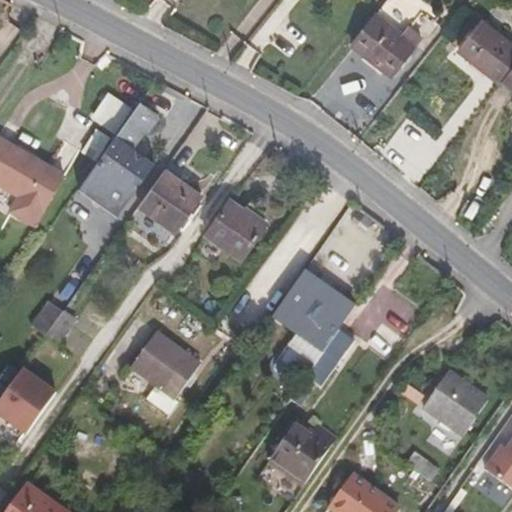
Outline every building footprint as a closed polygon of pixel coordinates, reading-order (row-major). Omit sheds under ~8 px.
[(400,0),(389,0),(380,10),(396,25),(410,9),(400,0)] [(377,85),(399,56),(357,24),(336,52),(377,85)] [(442,58),(483,93),(494,80),(507,63),(465,30),(442,58)] [(494,80),(483,93),(511,115),(511,56),(507,63),(494,80)] [(111,95),(95,120),(113,132),(129,110),(111,95)] [(157,115),(140,103),(78,190),(116,217),(154,164),(145,158),(137,159),(135,151),(136,147),(145,135),(148,135),(158,121),(157,115)] [(96,133),(83,151),(94,159),(107,141),(96,133)] [(0,140),(0,188),(19,200),(11,214),(34,228),(64,178),(0,140)] [(202,197),(165,169),(138,208),(176,235),(202,197)] [(205,236),(241,262),(267,225),(246,209),(244,211),(230,201),(205,236)] [(356,308),(306,272),(272,319),(295,335),(279,359),(300,374),(317,350),(323,355),(339,332),(356,308)] [(31,327),(47,338),(63,314),(49,304),(31,327)] [(77,321),(65,312),(63,314),(47,338),(60,347),(77,321)] [(354,342),(339,332),(323,355),(306,379),(321,390),(354,342)] [(131,371),(174,402),(200,366),(157,334),(131,371)] [(0,417),(27,436),(59,390),(25,365),(0,400),(0,417)] [(462,438),(488,401),(449,373),(423,410),(462,438)] [(271,468),(301,490),(337,440),(318,428),(313,434),(298,424),(271,468)] [(511,491),(511,445),(507,452),(503,449),(486,472),(511,491)] [(415,455),(407,466),(430,483),(438,471),(415,455)] [(331,511),(400,511),(401,511),(353,475),(328,509),(331,511)] [(10,511),(64,511),(29,486),(10,511)]
